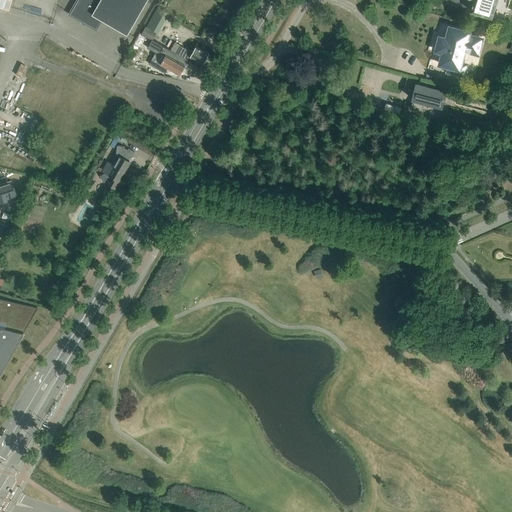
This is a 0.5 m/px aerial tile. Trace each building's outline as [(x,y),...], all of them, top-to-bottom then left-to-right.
[(77,0),(70,13),(96,28),(101,19),(127,34),(146,0),(77,0)] [(511,0),(474,0),(471,11),(492,17),(497,0),(511,0)] [(0,54),(13,32),(0,24),(0,54)] [(157,33),(146,26),(142,34),(153,40),(157,33)] [(450,66),(448,71),(463,76),(466,65),(457,62),(461,49),(478,54),(482,39),(469,35),(469,32),(450,27),(447,39),(444,38),(439,41),(437,46),(440,51),(443,52),(440,64),(450,66)] [(153,40),(148,47),(156,51),(149,63),(165,72),(168,67),(180,74),(189,59),(177,53),(171,50),(170,49),(164,46),(153,40)] [(175,42),(171,50),(177,53),(189,59),(189,60),(191,57),(203,64),(209,53),(196,46),(193,52),(181,45),(175,42)] [(421,79),(407,75),(404,87),(414,92),(412,99),(414,99),(410,107),(422,114),(425,102),(442,106),(446,92),(419,85),(421,79)] [(106,172),(102,175),(105,180),(107,180),(108,180),(107,182),(118,188),(122,180),(120,179),(130,161),(129,161),(135,151),(129,148),(128,149),(124,147),(124,146),(117,145),(116,153),(120,154),(120,156),(114,166),(108,163),(103,170),(106,172)] [(6,183),(0,185),(0,201),(2,201),(2,199),(11,196),(6,183)] [(62,190),(73,193),(75,188),(59,184),(58,188),(62,189),(62,190)] [(0,370),(22,333),(24,329),(37,307),(0,298),(0,370)]
